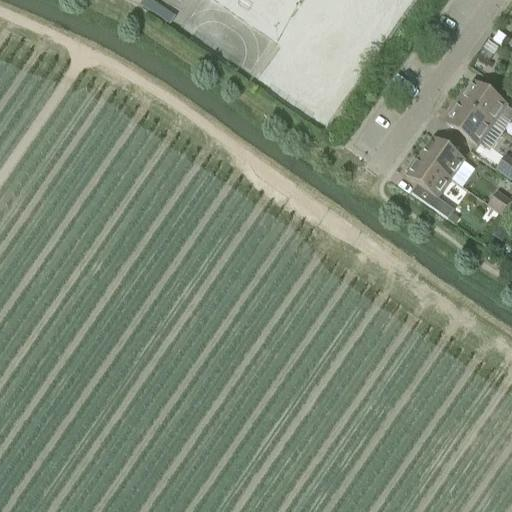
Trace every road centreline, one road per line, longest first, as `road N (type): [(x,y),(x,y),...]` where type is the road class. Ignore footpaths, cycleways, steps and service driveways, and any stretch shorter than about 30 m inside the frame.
road 1 (track): [(0,12),(149,87),(400,269)]
road 2 (residential): [(376,168),(490,0)]
road 3 (track): [(83,52),(0,179)]
